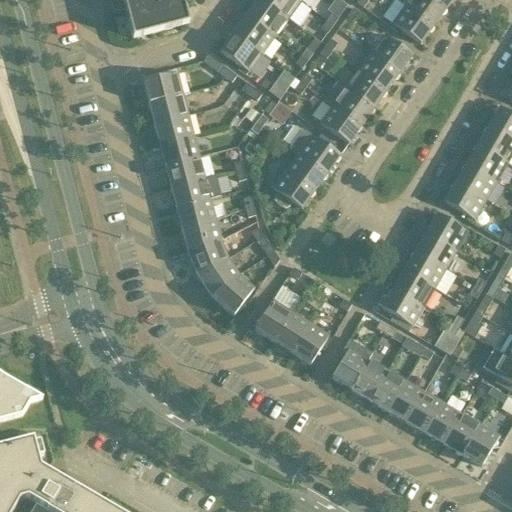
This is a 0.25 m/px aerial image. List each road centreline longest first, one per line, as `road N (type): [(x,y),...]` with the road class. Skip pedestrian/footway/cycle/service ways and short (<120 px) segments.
road 1 (residential): [(493,511),(189,329),(150,267),(102,72)]
road 2 (residential): [(511,26),(405,206),(392,217),(364,210),(361,181),(492,0)]
road 3 (tertiary): [(358,511),(163,395),(125,357),(97,305)]
road 4 (tertiary): [(73,312),(86,346),(139,410),(310,511)]
road 5 (tertiary): [(97,305),(17,0)]
road 6 (tertiary): [(0,31),(73,312)]
road 7 (residential): [(186,511),(72,458),(26,325)]
road 8 (residential): [(102,72),(186,48),(222,0)]
